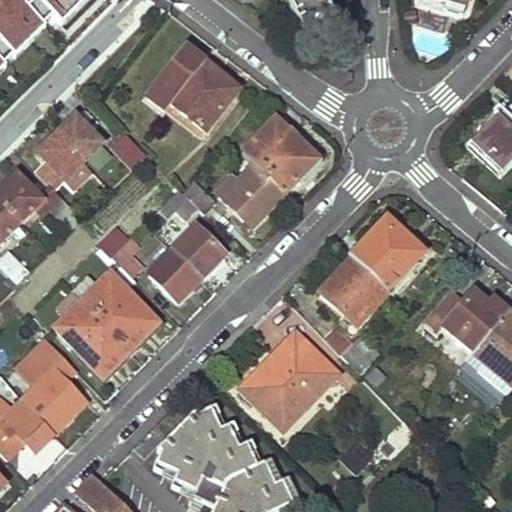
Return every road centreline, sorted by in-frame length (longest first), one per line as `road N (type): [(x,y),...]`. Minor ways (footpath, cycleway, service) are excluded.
road 1 (residential): [(37,511),(355,187),(371,156)]
road 2 (residential): [(192,0),(356,115)]
road 3 (residential): [(0,134),(135,0)]
road 4 (residential): [(405,154),(447,203),(511,256)]
road 5 (residential): [(416,113),(448,94),(511,28)]
